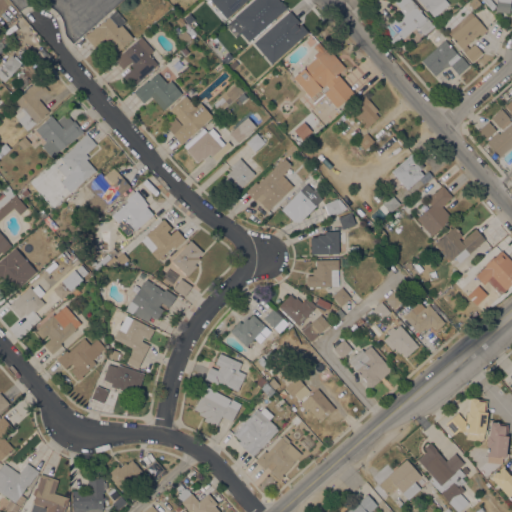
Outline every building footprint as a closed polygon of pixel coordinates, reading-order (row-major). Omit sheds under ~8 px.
[(247,41),(240,31),(243,28),(234,17),(253,0),(280,0),(287,7),(247,41)] [(388,22),(395,17),(396,19),(403,13),(399,9),(400,8),(392,0),(411,0),(434,26),(424,35),(421,31),(415,36),(411,30),(402,38),(388,22)] [(446,0),(449,3),(434,17),(419,0),(446,0)] [(471,0),(477,0),(480,3),(473,9),(468,3),(471,0)] [(510,0),(509,13),(495,11),(496,0),(510,0)] [(84,36),(97,25),(108,16),(109,16),(116,10),(125,20),(121,24),(133,37),(117,52),(104,38),(94,47),(84,36)] [(487,29),(480,35),(479,33),(466,45),(469,48),(474,43),(482,52),(472,62),(460,48),(458,49),(453,43),(454,42),(446,32),(470,10),(473,14),(487,29)] [(272,63),(254,42),(289,11),(307,32),(272,63)] [(444,39),(437,45),(429,37),(427,38),(426,37),(435,29),(444,39)] [(184,43),(178,36),(185,30),(191,37),(184,43)] [(393,33),(398,38),(392,43),(387,38),(393,33)] [(153,50),(149,54),(158,64),(143,76),(144,77),(133,87),(123,75),(132,67),(130,64),(132,63),(131,61),(123,69),(114,59),(141,36),(153,50)] [(445,39),(460,56),(469,65),(458,74),(448,63),(435,75),(421,60),(445,39)] [(310,97),(293,77),(316,57),(314,54),(317,51),(313,46),(319,41),(325,49),(328,47),(345,67),(337,73),(354,92),(336,107),(323,92),(328,88),(325,84),(311,96),(310,97)] [(189,52),(184,56),(179,50),(184,45),(189,52)] [(12,54),(21,64),(3,81),(0,77),(0,63),(1,63),(2,64),(12,54)] [(163,110),(151,96),(143,102),(133,91),(137,88),(138,88),(146,80),(147,81),(157,72),(167,83),(170,80),(182,93),(163,110)] [(38,99),(49,110),(27,130),(18,120),(25,113),(20,108),(21,108),(15,101),(27,90),(26,89),(38,78),(48,90),(38,99)] [(242,91),(232,101),(231,100),(220,110),(213,104),(218,100),(216,98),(233,82),(242,91)] [(242,103),(238,98),(244,93),(248,98),(242,103)] [(378,110),(375,112),(379,116),(366,128),(349,110),(365,95),(378,110)] [(194,131),(194,132),(185,140),(185,141),(181,144),(172,133),(165,124),(174,116),(169,110),(185,96),(194,106),(199,101),(212,115),(204,123),(194,131)] [(511,97),(503,105),(511,114),(511,97)] [(511,145),(500,156),(487,141),(497,132),(499,133),(502,130),(500,127),(499,127),(491,118),(501,108),(509,118),(511,121),(511,145)] [(42,145),(45,142),(35,129),(47,119),(46,118),(51,114),(62,128),(63,127),(57,120),(65,113),(72,121),(74,119),(83,131),(70,143),(69,141),(51,156),(42,145)] [(221,123),(216,127),(211,121),(215,117),(221,123)] [(485,139),(477,130),(488,121),(496,130),(485,139)] [(248,133),(238,142),(229,133),(239,123),(248,133)] [(203,127),(207,132),(212,127),(219,135),(218,136),(225,144),(211,156),(209,154),(204,159),(202,157),(197,162),(186,149),(183,145),(203,127)] [(290,135),(297,129),(306,139),(299,145),(290,135)] [(265,142),(254,151),(246,141),(256,132),(265,142)] [(75,145),(74,144),(83,137),(82,136),(86,133),(96,144),(85,153),(88,156),(86,159),(96,170),(70,192),(60,181),(72,171),(70,170),(65,175),(59,168),(65,163),(60,158),(75,145)] [(365,149),(357,141),(366,133),(374,141),(365,149)] [(30,143),(23,149),(18,143),(25,137),(30,143)] [(293,143),(297,148),(290,154),(286,150),(293,143)] [(412,152),(424,166),(419,170),(423,174),(406,189),(391,171),(412,152)] [(254,174),(234,193),(222,181),(227,176),(226,174),(231,169),(229,167),(239,157),(254,174)] [(268,210),(260,202),(264,198),(261,194),(254,200),(245,191),(255,181),(257,183),(284,158),(291,165),(282,174),(293,186),(268,210)] [(98,214),(87,201),(94,195),(85,184),(100,172),(110,184),(111,183),(104,175),(114,167),(130,186),(98,214)] [(306,183),(312,189),(315,187),(321,193),(319,195),(323,199),(299,222),(295,218),(293,221),(281,209),(306,183)] [(0,199),(5,195),(1,190),(7,185),(15,193),(0,205),(0,199)] [(442,185),(452,196),(441,206),(452,217),(431,235),(416,218),(431,205),(426,200),(442,185)] [(30,193),(25,197),(21,191),(26,187),(30,193)] [(127,201),(126,199),(136,190),(144,199),(143,200),(147,205),(146,206),(153,214),(135,230),(134,229),(127,235),(116,222),(117,221),(111,215),(127,201)] [(27,208),(19,214),(14,207),(0,219),(0,232),(11,245),(3,253),(1,251),(0,251),(0,207),(15,194),(27,208)] [(399,203),(389,212),(382,203),(391,194),(399,203)] [(329,215),(324,204),(338,197),(347,207),(329,215)] [(342,229),(338,217),(350,212),(351,213),(353,212),(356,222),(355,223),(355,224),(342,229)] [(58,227),(53,231),(43,219),(48,215),(58,227)] [(163,218),(171,227),(167,231),(170,234),(176,229),(185,239),(175,247),(173,245),(157,259),(151,252),(151,251),(141,240),(146,235),(145,234),(163,218)] [(386,234),(381,239),(373,230),(379,226),(386,234)] [(459,262),(454,256),(449,261),(434,243),(454,226),(462,235),(458,238),(461,241),(475,228),(485,239),(459,262)] [(339,252),(311,253),(311,236),(317,236),(317,234),(325,234),(325,230),(338,230),(338,231),(339,252)] [(190,240),(203,252),(198,256),(200,258),(194,264),(196,266),(187,275),(171,260),(190,240)] [(2,276),(0,277),(0,259),(15,247),(26,259),(36,271),(15,290),(2,276)] [(511,262),(511,282),(500,294),(487,281),(484,283),(475,274),(500,250),(509,259),(511,262)] [(122,252),(128,259),(121,264),(116,257),(122,252)] [(338,259),(338,269),(331,269),(331,286),(307,286),(307,275),(313,275),(312,268),(315,268),(315,259),(338,259)] [(57,279),(65,291),(81,281),(74,269),(57,279)] [(192,286),(185,296),(173,288),(181,278),(192,286)] [(163,291),(165,288),(176,296),(168,307),(161,302),(158,306),(163,309),(157,318),(151,315),(147,321),(132,313),(138,305),(130,300),(140,285),(141,286),(146,279),(163,291)] [(62,280),(71,289),(61,298),(52,288),(62,280)] [(32,289),(37,284),(44,293),(39,297),(44,303),(34,312),(31,309),(23,316),(11,302),(30,286),(32,289)] [(485,294),(477,285),(467,295),(475,304),(485,294)] [(350,297),(341,305),(332,295),(341,287),(350,297)] [(385,298),(394,290),(396,292),(400,289),(403,292),(399,296),(403,300),(394,308),(385,298)] [(294,321),(293,322),(291,320),(292,319),(291,320),(286,316),(287,314),(286,314),(285,315),(281,310),(282,309),(278,306),(290,293),(294,298),(296,296),(301,302),(304,299),(304,300),(307,297),(316,305),(313,308),(313,309),(310,312),(311,313),(309,315),(308,315),(302,320),(303,321),(300,324),(300,323),(298,325),(294,321)] [(403,316),(411,309),(410,308),(419,300),(423,305),(426,302),(444,322),(436,330),(432,325),(427,329),(425,327),(418,333),(403,316)] [(390,312),(380,320),(371,310),(381,301),(390,312)] [(53,314),(54,315),(65,305),(81,324),(60,342),(62,344),(52,353),(43,344),(50,338),(46,334),(42,338),(34,329),(53,314)] [(282,318),(274,327),(264,317),(272,308),(282,318)] [(339,319),(334,313),(339,309),(344,314),(339,319)] [(245,346),(229,330),(239,320),(241,323),(247,317),(248,319),(253,314),(265,326),(245,346)] [(310,340),(300,329),(308,322),(309,323),(320,314),(329,324),(310,340)] [(137,368),(126,362),(132,351),(131,350),(132,347),(113,338),(118,329),(119,329),(126,315),(132,318),(154,328),(149,339),(143,336),(141,341),(149,345),(137,368)] [(418,345),(405,357),(401,352),(399,353),(394,347),(392,349),(383,339),(399,324),(418,345)] [(104,348),(99,352),(99,353),(92,359),(96,363),(81,375),(83,377),(79,380),(70,370),(74,366),(71,363),(65,368),(56,358),(66,349),(68,351),(84,338),(89,344),(96,339),(104,348)] [(352,348),(342,357),(333,348),(343,339),(352,348)] [(247,347),(253,342),(262,352),(250,361),(246,359),(248,348),(247,347)] [(391,369),(369,388),(365,384),(367,382),(366,380),(365,381),(362,378),(363,377),(348,360),(352,356),(351,355),(354,353),(354,354),(361,348),(364,351),(370,345),(391,369)] [(264,367),(260,370),(253,362),(261,356),(260,355),(270,347),(283,362),(269,374),(264,367)] [(116,359),(109,357),(111,349),(119,351),(116,359)] [(241,362),(238,370),(245,373),(237,390),(218,381),(217,384),(204,378),(210,366),(218,370),(220,366),(215,363),(220,352),(241,362)] [(144,373),(139,389),(136,388),(134,393),(111,386),(112,382),(103,379),(108,363),(117,366),(117,364),(144,373)] [(261,376),(265,381),(261,386),(256,382),(261,376)] [(297,376),(305,385),(297,393),(297,394),(293,398),(292,396),(290,398),(287,394),(289,393),(284,387),(297,376)] [(279,384),(274,388),(268,381),(273,377),(279,384)] [(266,382),(274,391),(269,396),(261,388),(266,382)] [(103,403),(91,398),(96,385),(108,390),(103,403)] [(206,386),(230,399),(228,403),(229,404),(232,399),(240,403),(232,420),(221,415),(216,426),(204,420),(205,417),(198,413),(199,411),(194,408),(206,386)] [(335,408),(326,416),(326,415),(319,420),(308,408),(306,410),(299,403),(317,388),(335,408)] [(283,389),(287,394),(282,398),(278,393),(283,389)] [(0,393),(9,403),(0,410),(0,393)] [(466,439),(466,431),(458,430),(454,434),(445,423),(458,412),(465,421),(466,411),(468,411),(469,397),(478,398),(478,399),(487,400),(485,411),(487,412),(485,432),(484,432),(483,438),(480,440),(466,439)] [(252,456),(238,442),(240,440),(233,433),(257,408),(259,411),(264,406),(273,415),(269,419),(276,426),(276,427),(278,429),(252,456)] [(0,418),(3,416),(12,427),(3,436),(13,448),(0,459),(0,418)] [(486,461),(487,446),(486,445),(487,435),(489,435),(490,422),(492,422),(492,421),(497,422),(507,424),(506,435),(508,435),(506,456),(505,456),(504,458),(499,457),(498,463),(486,461)] [(278,478),(266,467),(264,469),(255,460),(257,458),(255,457),(278,434),(287,443),(288,442),(301,454),(278,478)] [(464,481),(460,485),(464,489),(460,493),(468,502),(458,511),(440,492),(444,488),(440,484),(440,485),(417,459),(426,451),(423,448),(430,442),(436,449),(435,449),(446,461),(454,453),(464,463),(458,468),(464,474),(461,477),(464,481)] [(408,499),(397,487),(388,495),(378,484),(387,476),(387,475),(406,458),(421,475),(414,481),(420,488),(408,499)] [(107,474),(117,464),(120,467),(125,462),(127,463),(131,459),(143,472),(122,490),(107,474)] [(164,469),(155,478),(145,467),(155,459),(164,469)] [(19,473),(26,462),(39,471),(36,475),(28,485),(27,484),(21,494),(26,498),(20,506),(0,492),(0,467),(4,462),(19,473)] [(511,500),(491,477),(492,475),(491,475),(495,471),(496,472),(503,465),(511,474),(511,473),(511,500)] [(68,497),(63,511),(30,511),(33,503),(32,503),(34,497),(32,493),(34,489),(36,488),(39,479),(39,478),(40,473),(58,479),(54,492),(68,497)] [(88,489),(87,476),(103,476),(103,482),(106,482),(106,488),(103,488),(103,492),(102,492),(102,508),(93,509),(93,511),(72,511),(72,490),(88,489)] [(186,488),(190,493),(191,492),(198,501),(208,493),(217,503),(214,505),(219,511),(218,511),(219,511),(194,511),(192,509),(189,511),(181,502),(181,501),(177,496),(179,493),(178,491),(176,487),(180,483),(185,489),(186,488)] [(345,511),(357,501),(358,502),(367,494),(377,505),(369,511),(345,511)] [(117,509),(111,503),(120,495),(126,501),(117,509)] [(20,506),(16,511),(6,511),(3,510),(10,499),(20,506)]
